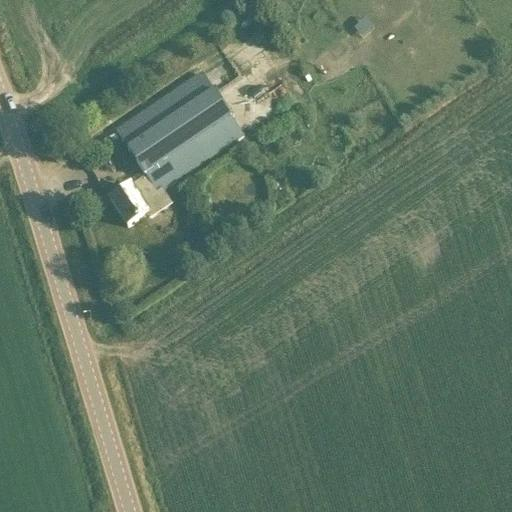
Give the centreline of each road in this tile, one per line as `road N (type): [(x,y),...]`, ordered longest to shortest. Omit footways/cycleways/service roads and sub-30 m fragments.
road 1 (track): [(82,353),(123,350),(511,80)]
road 2 (tertiary): [(129,511),(0,95)]
